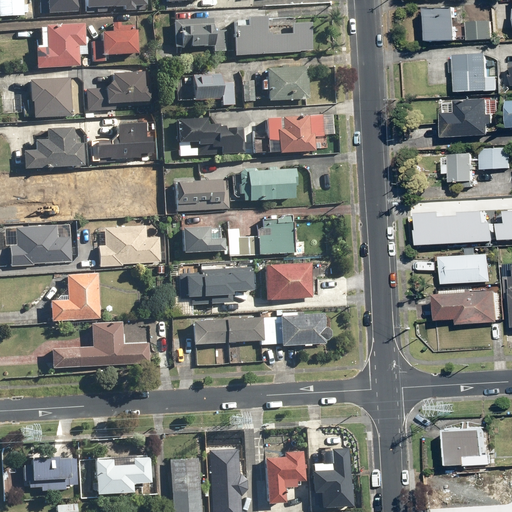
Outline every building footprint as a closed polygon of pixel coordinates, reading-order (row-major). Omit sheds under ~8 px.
[(27,6),(21,6),(21,0),(0,0),(0,18),(22,18),(22,14),(27,14),(27,6)] [(34,0),(35,19),(96,18),(95,0),(34,0)] [(455,7),(427,8),(428,44),(456,44),(455,7)] [(211,22),(170,24),(171,50),(211,48),(211,54),(224,54),(223,33),(211,33),(211,22)] [(233,59),(311,52),(308,22),(287,23),(288,35),(263,38),(261,22),(241,23),(242,31),(230,32),(233,59)] [(467,23),(468,42),(494,41),(494,22),(467,23)] [(104,58),(133,57),(132,32),(130,32),(130,26),(118,26),(118,24),(108,25),(108,35),(97,36),(97,43),(90,43),(92,66),(105,65),(104,58)] [(36,28),(38,48),(33,49),(35,71),(78,68),(77,58),(85,57),(83,25),(36,28)] [(498,80),(486,80),(487,57),(456,57),(455,95),(498,95),(498,80)] [(306,70),(264,70),(264,83),(260,83),(261,94),(264,94),(264,103),(306,103),(306,70)] [(108,84),(100,91),(84,92),(84,113),(101,113),(101,107),(146,106),(146,89),(140,89),(140,75),(107,75),(108,84)] [(218,84),(218,76),(188,76),(188,103),(218,102),(218,108),(230,108),(230,83),(218,84)] [(67,80),(25,82),(26,104),(29,104),(30,120),(68,119),(67,80)] [(488,139),(488,127),(494,127),(493,116),(499,116),(499,102),(441,104),(443,141),(488,139)] [(275,156),(312,155),(312,139),(321,139),(321,118),(262,120),(263,141),(250,142),(250,155),(274,155),(275,156)] [(176,159),(194,159),(194,149),(219,149),(219,156),(243,156),(242,133),(223,133),(223,129),(215,129),(215,126),(207,126),(207,119),(173,120),(174,146),(176,146),(176,159)] [(88,141),(88,164),(96,165),(96,162),(135,163),(135,157),(148,157),(148,141),(140,141),(141,127),(111,127),(110,142),(88,141)] [(18,154),(19,172),(80,170),(80,145),(72,146),(71,130),(42,131),(43,143),(31,143),(31,153),(18,154)] [(511,149),(480,150),(480,171),(511,171),(511,149)] [(443,175),(449,175),(449,184),(473,184),(472,155),(449,155),(449,166),(443,166),(443,175)] [(239,206),(291,202),(293,170),(274,172),(274,167),(264,168),(265,172),(254,173),(254,170),(235,172),(236,187),(233,187),(234,198),(238,197),(239,206)] [(20,224),(72,221),(72,215),(75,215),(75,209),(84,209),(84,193),(72,193),(72,176),(31,177),(30,196),(39,196),(39,204),(21,204),(20,224)] [(227,182),(171,185),(172,212),(228,210),(227,182)] [(420,246),(496,242),(495,223),(487,223),(487,212),(464,213),(464,216),(445,217),(444,212),(420,214),(421,231),(420,231),(420,246)] [(510,214),(497,215),(499,239),(503,238),(503,241),(511,240),(511,212),(510,213),(510,214)] [(236,230),(225,231),(226,257),(291,256),(290,217),(260,218),(260,237),(236,237),(236,230)] [(203,225),(174,225),(174,261),(221,261),(220,240),(215,240),(215,232),(203,232),(203,225)] [(33,266),(72,262),(70,234),(54,236),(53,227),(5,231),(9,272),(34,269),(33,266)] [(122,266),(158,264),(157,237),(143,238),(142,227),(101,229),(102,250),(97,250),(98,270),(122,269),(122,266)] [(441,259),(443,286),(491,283),(490,256),(441,259)] [(173,274),(174,303),(185,302),(185,308),(231,306),(231,299),(241,298),(241,294),(246,294),(245,265),(191,268),(192,273),(173,274)] [(308,266),(261,267),(262,302),(309,301),(308,266)] [(46,302),(47,323),(97,321),(95,276),(64,277),(65,302),(46,302)] [(456,323),(457,326),(499,323),(496,292),(435,297),(437,324),(456,323)] [(274,318),(276,346),(277,346),(278,349),(324,345),(324,342),(329,342),(328,329),(322,330),(321,316),(299,318),(298,314),(282,315),(281,311),(273,312),(274,318)] [(276,346),(274,318),(258,320),(258,315),(233,317),(233,321),(211,322),(211,320),(198,321),(199,323),(189,323),(191,347),(258,343),(258,348),(276,346)] [(48,352),(49,370),(147,365),(146,344),(120,345),(119,325),(88,326),(89,350),(48,352)] [(492,466),(491,455),(487,455),(486,428),(444,430),(446,468),(492,466)] [(354,506),(349,448),(332,449),(334,470),(314,471),(316,492),(323,492),(324,508),(354,506)] [(206,450),(208,511),(238,511),(238,498),(245,491),(245,481),(237,475),(236,449),(206,450)] [(282,458),(260,460),(263,505),(281,505),(280,489),(291,488),(291,483),(301,482),(300,452),(281,453),(282,458)] [(24,467),(18,467),(19,483),(25,482),(25,489),(37,488),(37,492),(62,491),(62,487),(73,486),(72,460),(51,461),(51,459),(23,460),(24,467)] [(107,462),(88,463),(91,496),(127,494),(127,485),(145,484),(144,459),(127,460),(127,466),(107,467),(107,462)] [(166,461),(168,511),(197,511),(194,459),(166,461)] [(455,485),(451,485),(451,510),(457,510),(456,511),(491,511),(491,471),(455,471),(455,485)]
